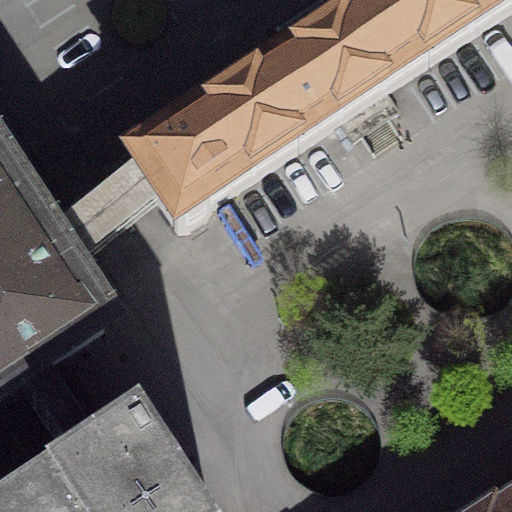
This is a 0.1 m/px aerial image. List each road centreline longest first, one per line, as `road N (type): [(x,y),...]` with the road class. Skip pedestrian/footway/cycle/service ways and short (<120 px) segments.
road 1 (unknown): [(233,294),(445,142),(511,258)]
road 2 (unknown): [(233,294),(0,451)]
road 3 (unknown): [(511,410),(411,469),(329,443),(300,403)]
road 4 (unknown): [(100,106),(233,294)]
road 5 (unknown): [(272,0),(100,106)]
road 6 (unknown): [(300,403),(233,294)]
road 7 (unknown): [(35,0),(100,106)]
